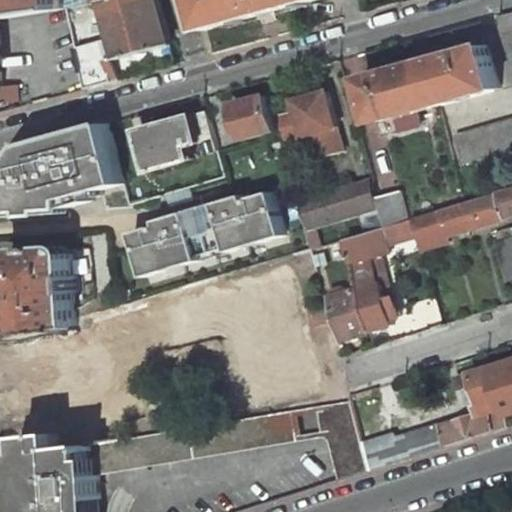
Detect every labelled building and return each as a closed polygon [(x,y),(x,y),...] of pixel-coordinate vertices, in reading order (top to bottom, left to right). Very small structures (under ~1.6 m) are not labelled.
[(68,0),(93,0),(94,3),(105,1),(106,0),(0,0),(0,18),(69,8),(68,0)] [(68,0),(69,8),(94,3),(93,0),(68,0)] [(106,0),(105,1),(121,59),(174,45),(160,0),(106,0)] [(197,0),(206,30),(228,24),(229,27),(246,23),(245,20),(261,15),(276,11),(290,7),(291,10),(308,6),(307,2),(315,0),(197,0)] [(511,16),(501,19),(511,57),(511,16)] [(501,88),(489,46),(428,63),(439,105),(501,88)] [(0,96),(3,96),(3,97),(10,96),(11,102),(18,101),(21,101),(19,86),(2,87),(0,47),(0,96)] [(428,63),(367,80),(379,122),(402,116),(404,124),(421,119),(419,111),(439,105),(428,63)] [(273,92),(282,90),(279,77),(269,79),(273,92)] [(344,152),(328,93),(277,107),(286,142),(312,135),(318,159),(344,152)] [(235,106),(244,141),(279,131),(270,96),(235,106)] [(204,144),(218,140),(214,127),(210,112),(200,115),(143,131),(154,171),(195,160),(191,147),(204,144)] [(511,119),(454,136),(462,164),(511,150),(511,119)] [(71,212),(71,208),(95,201),(95,198),(107,195),(105,191),(128,184),(111,124),(30,147),(8,177),(10,216),(34,214),(34,206),(47,205),(48,213),(71,212)] [(218,140),(204,144),(207,154),(221,151),(218,140)] [(369,182),(299,205),(305,222),(307,228),(359,211),(361,216),(363,215),(366,224),(384,218),(379,205),(377,206),(369,182)] [(402,191),(380,198),(389,227),(411,220),(402,191)] [(136,234),(149,278),(172,271),(171,266),(185,262),(186,267),(204,261),(203,257),(232,248),(234,253),(251,247),(250,243),(264,238),(266,243),(289,236),(275,193),(249,200),(248,195),(218,204),(221,214),(192,222),(189,213),(160,221),(162,226),(136,234)] [(452,237),(504,220),(500,203),(504,202),(502,193),(415,218),(421,236),(425,251),(453,242),(452,237)] [(218,204),(189,213),(192,222),(221,214),(218,204)] [(34,206),(34,214),(48,213),(47,205),(34,206)] [(371,330),(395,324),(393,318),(402,315),(397,295),(393,296),(381,255),(389,253),(387,245),(421,236),(415,218),(411,220),(389,227),(383,229),(347,239),(359,291),(371,330)] [(502,243),(511,239),(511,228),(499,232),(502,243)] [(251,247),(266,243),(264,238),(250,243),(251,247)] [(498,244),(509,280),(511,279),(511,239),(502,243),(498,244)] [(319,269),(342,263),(337,246),(318,252),(315,253),(319,269)] [(204,261),(234,253),(232,248),(203,257),(204,261)] [(22,254),(15,264),(19,340),(79,328),(78,295),(83,295),(82,278),(78,278),(77,258),(68,252),(22,254)] [(311,258),(21,345),(27,432),(69,426),(72,441),(349,393),(311,258)] [(172,271),(186,267),(185,262),(171,266),(172,271)] [(330,292),(345,341),(372,333),(371,330),(359,291),(346,294),(344,288),(330,292)] [(511,363),(497,368),(511,414),(511,363)] [(486,414),(447,426),(446,422),(403,436),(402,432),(364,443),(372,473),(511,428),(511,414),(497,368),(476,375),(460,380),(462,389),(479,384),(485,405),(484,407),(483,410),(486,414)] [(323,405),(342,480),(343,482),(372,473),(364,443),(353,401),(323,405)] [(105,470),(301,439),(297,409),(152,430),(102,440),(105,470)] [(98,503),(96,479),(93,479),(90,442),(67,447),(65,431),(27,438),(31,511),(96,511),(95,503),(98,503)]
